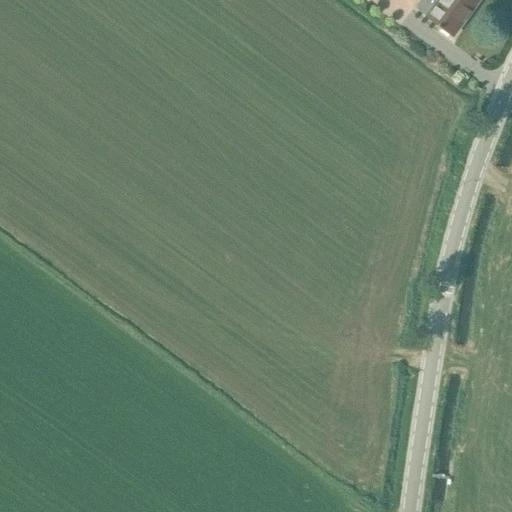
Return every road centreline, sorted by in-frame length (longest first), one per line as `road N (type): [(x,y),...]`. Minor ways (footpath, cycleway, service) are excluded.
road 1 (tertiary): [(408,511),(428,360),(467,204),(511,81)]
road 2 (unknown): [(510,85),(389,0)]
